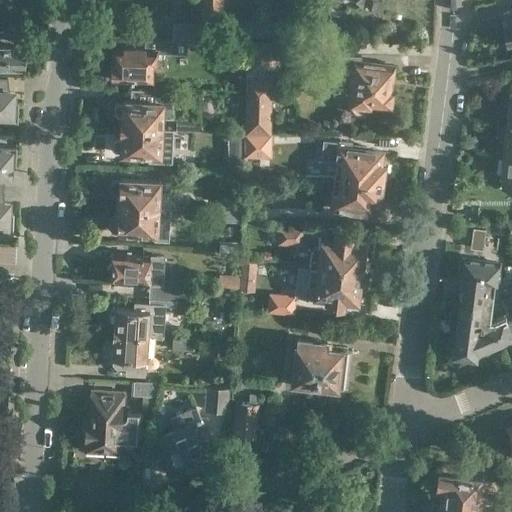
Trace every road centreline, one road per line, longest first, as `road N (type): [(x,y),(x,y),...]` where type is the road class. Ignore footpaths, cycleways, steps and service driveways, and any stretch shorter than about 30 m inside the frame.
road 1 (tertiary): [(451,0),(451,57),(403,423)]
road 2 (residential): [(42,257),(60,0)]
road 3 (residential): [(29,511),(42,257)]
road 4 (residential): [(196,511),(403,423)]
